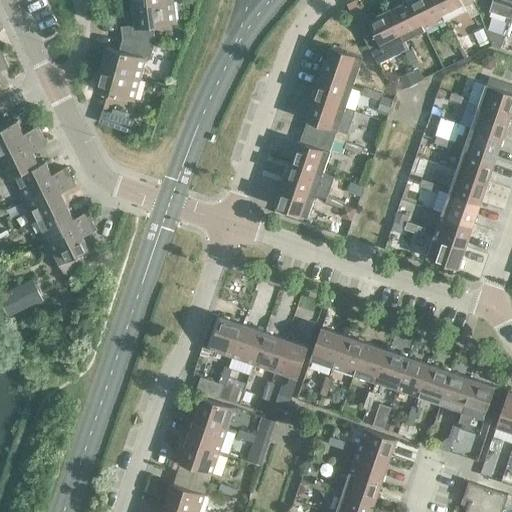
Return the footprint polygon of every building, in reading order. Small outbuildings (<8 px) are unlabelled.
[(425,30),(410,0),(390,10),(405,40),(425,30)] [(446,20),(436,0),(410,0),(425,30),(446,20)] [(436,0),(446,20),(467,9),(464,4),(471,0),(436,0)] [(177,23),(174,1),(134,6),(135,15),(136,24),(121,26),(123,38),(156,41),(154,25),(177,23)] [(405,40),(390,10),(376,16),(374,11),(354,21),(378,63),(409,49),(405,40)] [(511,28),(505,26),(503,34),(509,36),(511,28)] [(491,41),(485,27),(474,32),(480,47),(491,41)] [(448,32),(452,40),(458,37),(454,29),(448,32)] [(462,45),(458,37),(452,40),(456,48),(462,45)] [(156,41),(123,38),(120,50),(107,47),(101,68),(140,79),(146,58),(151,60),(156,41)] [(331,46),(321,76),(353,87),(363,57),(331,46)] [(407,52),(411,60),(417,57),(413,49),(407,52)] [(489,55),(483,60),(485,67),(492,71),(498,65),(496,58),(489,55)] [(420,65),(417,57),(411,60),(414,68),(417,66),(420,65)] [(0,71),(10,67),(5,58),(0,60),(0,87),(2,87),(0,83),(0,71)] [(401,89),(423,78),(417,66),(414,68),(396,77),(401,89)] [(140,79),(101,68),(95,89),(135,100),(140,79)] [(353,87),(321,76),(314,98),(346,108),(353,87)] [(511,85),(488,77),(486,84),(511,92),(511,85)] [(511,92),(486,84),(479,106),(510,117),(511,111),(511,92)] [(363,94),(371,97),(374,90),(365,87),(363,94)] [(382,93),(374,90),(371,97),(380,100),(382,93)] [(450,99),(458,102),(460,96),(452,93),(450,99)] [(468,99),(460,96),(458,102),(466,105),(468,99)] [(381,97),(376,111),(388,115),(393,101),(381,97)] [(355,112),(346,108),(314,98),(307,120),(303,130),(335,141),(338,130),(348,134),(355,112)] [(510,117),(479,106),(471,127),(503,138),(510,117)] [(103,110),(99,122),(130,133),(134,121),(103,110)] [(9,124),(4,114),(0,116),(0,156),(43,135),(38,126),(24,133),(18,120),(9,124)] [(503,138),(471,127),(464,149),(495,160),(503,138)] [(335,141),(303,130),(292,162),(323,173),(331,149),(335,141)] [(47,144),(43,135),(0,156),(0,157),(10,179),(17,175),(39,164),(33,151),(47,144)] [(435,143),(443,146),(445,139),(437,136),(435,143)] [(454,142),(445,139),(443,146),(451,148),(454,142)] [(346,144),(335,141),(331,149),(343,153),(346,144)] [(344,148),(353,151),(355,144),(347,142),(344,148)] [(363,147),(355,144),(353,151),(361,154),(363,147)] [(495,160),(464,149),(457,171),(488,181),(495,160)] [(52,174),(46,161),(39,164),(17,175),(22,186),(18,188),(24,200),(71,176),(67,167),(52,174)] [(335,177),(323,173),(292,162),(284,184),(316,195),(327,199),(328,195),(335,177)] [(488,181),(457,171),(449,192),(481,203),(488,181)] [(75,186),(71,176),(24,200),(29,211),(33,209),(38,220),(67,206),(61,193),(75,186)] [(420,186),(428,189),(431,182),(422,179),(420,186)] [(439,185),(431,182),(428,189),(437,191),(439,185)] [(316,195),(284,184),(277,206),(308,217),(316,195)] [(442,214),(473,225),(481,203),(449,192),(446,201),(417,191),(412,204),(442,214)] [(337,198),(328,195),(327,199),(326,202),(334,205),(337,198)] [(345,201),(337,198),(334,205),(343,207),(345,201)] [(356,209),(344,205),(342,213),(344,218),(352,220),(356,209)] [(74,219),(67,206),(38,220),(43,230),(39,232),(45,244),(93,221),(88,211),(74,219)] [(394,221),(406,225),(407,222),(410,216),(397,212),(394,221)] [(473,225),(442,214),(435,236),(466,246),(473,225)] [(97,230),(93,221),(45,244),(51,256),(55,254),(65,274),(85,264),(80,254),(89,250),(83,237),(97,230)] [(392,230),(403,234),(406,226),(395,222),(392,230)] [(405,229),(414,232),(416,225),(407,222),(406,225),(405,229)] [(424,228),(416,225),(414,232),(422,235),(424,228)] [(466,246),(435,236),(427,258),(458,269),(466,246)] [(0,298),(10,318),(44,301),(34,280),(0,296),(0,298)] [(211,348),(233,356),(244,325),(221,317),(211,348)] [(265,332),(244,325),(233,356),(254,363),(265,332)] [(344,335),(322,328),(311,359),(333,366),(344,335)] [(287,339),(265,332),(254,363),(276,371),(287,339)] [(366,343),(344,335),(333,366),(355,374),(366,343)] [(309,347),(287,339),(276,371),(291,376),(289,381),(281,385),(274,406),(287,411),(309,347)] [(387,350),(366,343),(355,374),(376,381),(387,350)] [(409,357),(387,350),(376,381),(398,389),(409,357)] [(430,365),(409,357),(398,389),(420,396),(430,365)] [(452,372),(430,365),(420,396),(441,403),(452,372)] [(226,366),(223,375),(229,377),(232,368),(226,366)] [(473,379),(452,372),(441,403),(463,411),(473,379)] [(229,377),(223,375),(220,383),(223,384),(226,385),(229,377)] [(201,377),(197,389),(219,397),(223,384),(220,383),(201,377)] [(326,377),(323,385),(330,387),(333,379),(326,377)] [(496,387),(473,379),(463,411),(485,418),(488,410),(495,388),(496,387)] [(269,381),(266,390),(272,392),(275,383),(269,381)] [(240,404),(245,389),(227,383),(226,385),(225,385),(221,397),(240,404)] [(330,387),(323,385),(321,393),(327,396),(330,387)] [(495,388),(488,410),(494,413),(501,390),(495,388)] [(250,401),(253,392),(246,389),(243,399),(250,401)] [(272,392),(266,390),(263,398),(270,400),(272,392)] [(511,392),(508,391),(497,426),(511,431),(511,392)] [(370,392),(367,400),(373,402),(376,394),(370,392)] [(235,407),(203,396),(195,419),(227,430),(235,407)] [(373,402),(367,400),(364,408),(370,410),(373,402)] [(377,411),(373,425),(384,429),(388,417),(391,408),(388,406),(385,413),(377,411)] [(413,406),(410,415),(416,417),(419,408),(413,406)] [(416,417),(410,415),(407,423),(410,424),(413,425),(416,417)] [(388,417),(384,429),(393,432),(397,420),(388,417)] [(227,430),(195,419),(188,440),(220,451),(227,430)] [(456,421),(453,429),(459,431),(462,423),(456,421)] [(410,424),(406,437),(415,440),(418,432),(415,426),(413,425),(410,424)] [(258,427),(255,436),(257,436),(256,439),(268,443),(272,431),(258,427)] [(397,439),(365,428),(358,450),(389,461),(397,439)] [(459,431),(453,429),(450,437),(456,440),(459,431)] [(238,437),(246,439),(248,433),(240,430),(238,437)] [(255,436),(248,433),(246,439),(254,442),(256,439),(257,436),(255,436)] [(328,443),(337,446),(339,440),(331,437),(328,443)] [(501,440),(493,437),(489,450),(497,453),(501,440)] [(220,451),(188,440),(181,462),(212,473),(220,451)] [(348,443),(339,440),(337,446),(345,449),(348,443)] [(389,461),(358,450),(351,471),(382,482),(389,461)] [(382,482),(351,471),(343,493),(375,504),(382,482)] [(314,487),(322,490),(324,483),(316,480),(314,487)] [(502,511),(508,494),(468,481),(463,498),(469,500),(465,511),(502,511)] [(174,483),(167,505),(187,511),(199,511),(206,494),(174,483)] [(333,486),(324,483),(322,490),(331,493),(333,486)] [(220,491),(228,493),(230,487),(222,484),(220,491)] [(238,490),(230,487),(228,493),(236,496),(238,490)] [(371,511),(375,504),(343,493),(336,511),(371,511)]
